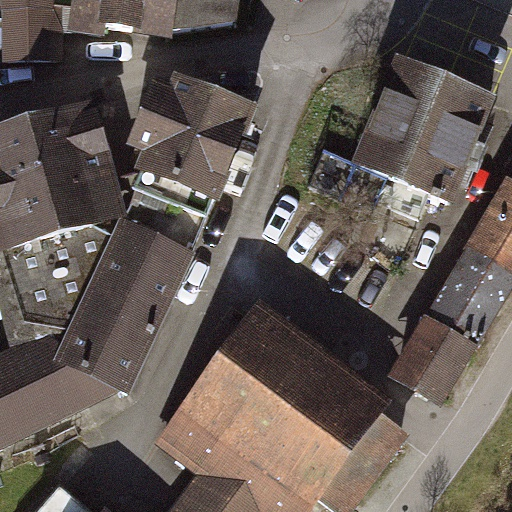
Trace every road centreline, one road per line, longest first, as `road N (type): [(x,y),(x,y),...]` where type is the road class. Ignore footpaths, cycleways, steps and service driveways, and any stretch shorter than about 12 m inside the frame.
road 1 (unknown): [(334,45),(215,306),(131,453),(101,490)]
road 2 (residential): [(381,0),(334,45),(282,65),(0,100)]
